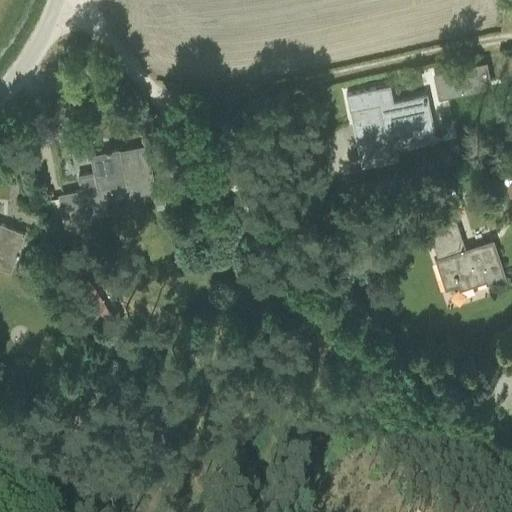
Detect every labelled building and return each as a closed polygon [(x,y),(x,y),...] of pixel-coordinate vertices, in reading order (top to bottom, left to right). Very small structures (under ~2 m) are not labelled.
[(485,62),(444,71),(449,96),(490,87),(485,62)] [(390,160),(384,133),(397,130),(398,134),(414,130),(417,143),(434,139),(425,96),(393,103),(389,85),(345,94),(360,166),(390,160)] [(81,191),(59,196),(65,227),(89,222),(85,204),(116,198),(113,187),(124,185),(126,196),(154,190),(145,146),(118,152),(117,150),(110,151),(109,149),(105,150),(106,152),(91,155),(94,173),(78,176),(81,191)] [(167,196),(156,198),(158,210),(169,208),(167,196)] [(206,209),(214,217),(222,209),(215,201),(206,209)] [(422,212),(427,228),(428,227),(438,259),(436,259),(445,288),(457,284),(459,289),(485,280),(486,283),(503,277),(492,241),(465,250),(454,218),(460,216),(455,202),(422,212)] [(0,268),(9,272),(24,233),(0,224),(0,268)]
